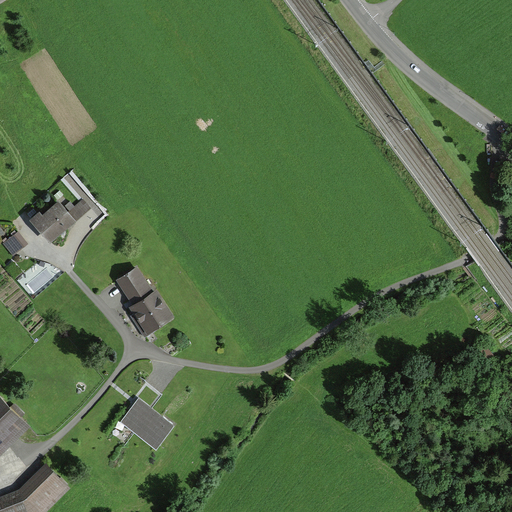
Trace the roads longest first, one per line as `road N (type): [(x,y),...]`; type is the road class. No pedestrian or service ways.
road 1 (unclassified): [(494,130),(504,222),(496,239),(383,292),(267,369),(137,356),(51,444),(0,477)]
road 2 (residential): [(349,0),(398,58),(494,130)]
